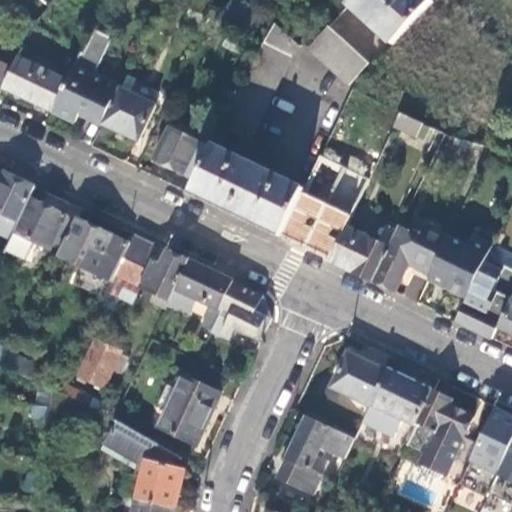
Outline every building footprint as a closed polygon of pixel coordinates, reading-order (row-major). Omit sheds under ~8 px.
[(8,0),(0,0),(0,5),(4,8),(8,0)] [(209,16),(220,6),(206,0),(189,0),(187,7),(209,16)] [(354,0),(350,5),(394,45),(433,1),(432,0),(354,0)] [(241,14),(223,2),(220,6),(209,16),(232,31),(241,14)] [(241,14),(232,31),(253,44),(267,29),(241,14)] [(264,42),(261,49),(223,128),(250,140),(291,54),(301,45),(279,24),(264,42)] [(121,85),(96,73),(113,37),(95,28),(84,50),(82,49),(68,79),(54,110),(53,111),(76,122),(81,113),(103,123),(120,88),(121,85)] [(370,65),(329,28),(310,49),(351,87),(370,65)] [(68,79),(19,56),(14,68),(4,87),(54,110),(68,79)] [(0,60),(0,96),(4,87),(14,68),(0,60)] [(139,81),(126,75),(121,85),(120,88),(122,89),(133,94),(139,81)] [(133,94),(122,89),(105,125),(139,141),(156,105),(133,94)] [(425,123),(403,112),(396,126),(418,137),(425,123)] [(154,159),(198,180),(214,148),(170,127),(154,159)] [(281,237),(305,188),(215,145),(214,148),(198,180),(192,194),(281,237)] [(281,237),(306,249),(344,167),(320,156),(305,188),(281,237)] [(306,249),(330,260),(347,226),(370,180),(344,167),(306,249)] [(36,186),(6,172),(1,183),(0,182),(0,234),(11,240),(14,233),(31,198),(36,186)] [(76,220),(31,198),(14,233),(30,240),(59,255),(76,220)] [(76,220),(59,255),(59,257),(78,266),(113,282),(131,243),(77,217),(76,220)] [(420,235),(401,226),(391,246),(374,281),(397,292),(410,266),(432,276),(450,238),(451,236),(425,223),(420,235)] [(347,226),(330,260),(374,281),(391,246),(347,226)] [(24,251),(30,240),(14,233),(11,240),(8,247),(20,253),(24,251)] [(190,260),(135,234),(131,243),(113,282),(108,292),(134,304),(142,288),(169,301),(171,302),(190,260)] [(432,276),(430,281),(467,299),(476,280),(487,257),(492,247),(472,237),(468,246),(450,238),(432,276)] [(511,268),(487,257),(476,280),(467,299),(457,321),(493,339),(499,326),(505,313),(511,298),(511,268)] [(235,282),(190,260),(171,302),(169,301),(168,305),(188,314),(196,299),(212,306),(221,311),(225,304),(235,282)] [(78,266),(75,273),(79,275),(75,284),(105,299),(108,292),(113,282),(78,266)] [(264,296),(235,282),(225,304),(235,309),(227,325),(237,329),(261,342),(272,319),(264,296)] [(511,298),(505,313),(499,326),(511,333),(511,298)] [(212,306),(202,326),(212,331),(221,311),(212,306)] [(237,329),(227,325),(221,337),(231,342),(237,329)] [(113,418),(118,409),(105,402),(110,392),(106,390),(111,380),(115,382),(119,374),(122,376),(129,360),(121,356),(123,352),(99,340),(81,378),(96,385),(91,396),(75,388),(71,398),(113,418)] [(0,364),(6,367),(13,353),(0,345),(0,364)] [(42,367),(13,353),(6,367),(35,381),(42,367)] [(333,388),(373,406),(373,405),(389,372),(350,354),(333,388)] [(435,392),(390,371),(389,372),(373,405),(412,424),(405,440),(410,443),(435,392)] [(151,422),(197,445),(220,394),(177,372),(151,422)] [(39,383),(37,405),(52,407),(55,390),(39,383)] [(65,395),(61,393),(55,390),(52,407),(50,420),(48,430),(59,432),(65,395)] [(435,392),(410,443),(409,445),(426,454),(421,465),(423,466),(424,472),(438,478),(444,477),(446,477),(447,476),(466,438),(475,418),(451,407),(454,401),(435,392)] [(50,420),(52,407),(37,405),(34,405),(33,419),(50,420)] [(357,439),(309,417),(279,478),(315,496),(325,476),(313,470),(319,456),(326,459),(329,451),(347,459),(357,439)] [(104,445),(138,464),(136,474),(143,475),(137,500),(175,510),(185,471),(172,467),(179,456),(118,421),(104,445)] [(511,431),(492,422),(481,445),(479,449),(489,454),(493,446),(511,454),(511,431)] [(481,445),(466,438),(447,476),(463,483),(473,461),(476,456),(479,449),(481,445)] [(313,470),(325,476),(332,462),(326,459),(319,456),(313,470)] [(476,456),(473,461),(480,464),(482,459),(476,456)] [(38,493),(40,477),(30,476),(28,493),(38,493)] [(174,511),(175,510),(137,500),(133,511),(174,511)]
